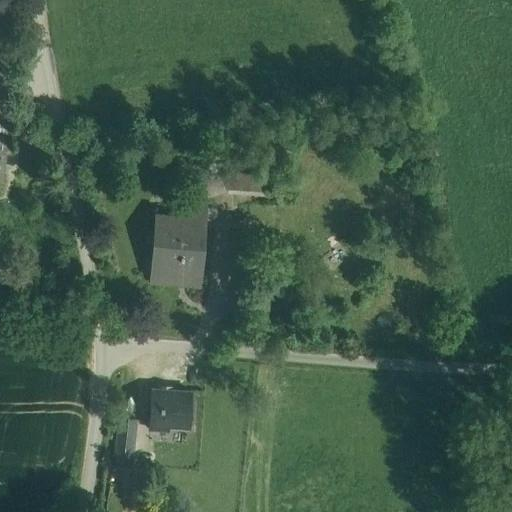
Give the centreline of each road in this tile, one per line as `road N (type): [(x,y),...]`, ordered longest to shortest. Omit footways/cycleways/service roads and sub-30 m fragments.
road 1 (unclassified): [(110,347),(511,370)]
road 2 (unclassified): [(28,0),(31,47),(111,319),(110,347)]
road 3 (unclassified): [(110,347),(78,511)]
